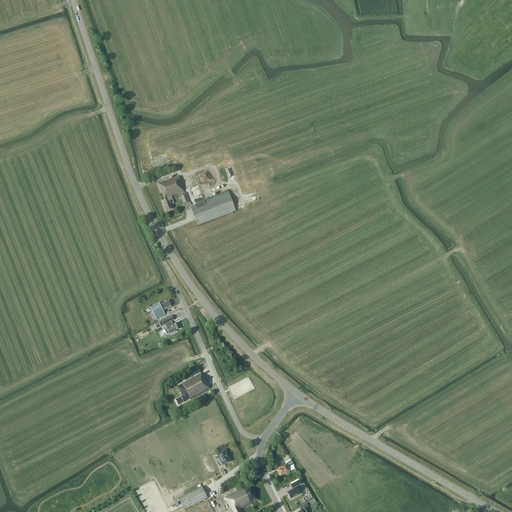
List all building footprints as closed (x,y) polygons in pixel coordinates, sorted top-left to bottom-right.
[(166,211),(173,209),(171,205),(174,204),(171,196),(182,192),(183,191),(178,177),(177,178),(177,177),(158,184),(165,203),(163,204),(166,211)] [(183,191),(182,192),(183,194),(180,195),(184,205),(190,202),(191,206),(190,207),(197,226),(236,211),(228,192),(196,204),(195,201),(202,198),(198,186),(183,191)] [(171,307),(168,301),(160,305),(159,303),(150,308),(156,320),(165,315),(163,311),(171,307)] [(173,324),(171,322),(174,320),(171,316),(160,321),(162,326),(165,325),(166,329),(165,330),(167,334),(169,334),(169,335),(176,331),(181,328),(178,323),(173,325),(173,324)] [(190,400),(209,389),(201,374),(177,386),(182,396),(175,400),(178,405),(190,399),(190,400)] [(222,466),(231,462),(225,450),(216,454),(222,466)] [(285,473),(290,471),(289,468),(294,466),(291,459),(285,462),(287,464),(281,467),(282,468),(279,469),(279,472),(281,474),(284,473),(285,473)] [(287,493),(291,499),(300,494),(297,487),(296,487),(301,484),(299,480),(290,485),(292,489),(293,489),(287,493)] [(249,487),(248,486),(225,498),(230,509),(231,508),(233,511),(240,511),(240,509),(251,504),(250,503),(257,500),(250,487),(249,487)] [(184,510),(207,498),(202,487),(179,498),(180,501),(184,510)]
